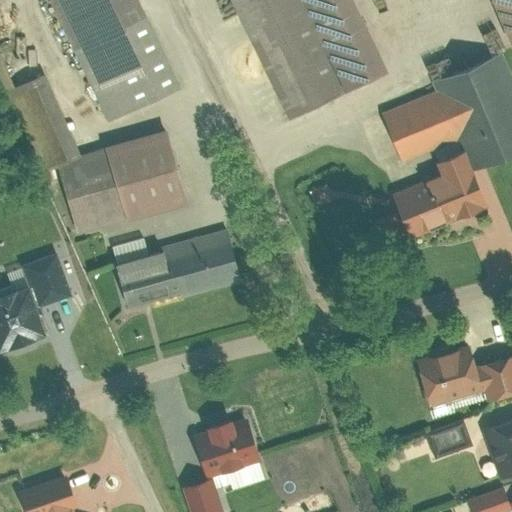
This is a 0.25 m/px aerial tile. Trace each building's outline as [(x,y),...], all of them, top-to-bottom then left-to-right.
[(50,0),(109,121),(185,85),(144,0),(50,0)] [(236,0),(293,117),(393,69),(359,0),(236,0)] [(511,0),(498,0),(511,31),(511,0)] [(470,165),(511,148),(511,69),(504,50),(435,78),(439,88),(383,111),(403,159),(459,136),(463,147),(470,165)] [(62,160),(84,150),(48,72),(20,85),(56,163),(62,160)] [(62,160),(80,229),(193,198),(173,125),(84,150),(62,160)] [(470,165),(463,147),(438,158),(443,170),(398,188),(415,232),(486,204),(470,165)] [(370,220),(381,243),(403,233),(392,209),(370,220)] [(231,227),(120,258),(133,305),(244,274),(231,227)] [(59,248),(26,260),(33,279),(41,302),(74,289),(59,248)] [(41,302),(33,279),(0,290),(0,344),(1,348),(51,330),(41,302)] [(473,340),(419,355),(432,402),(487,387),(490,396),(511,389),(511,350),(478,360),(473,340)] [(195,429),(209,472),(263,456),(250,412),(195,429)] [(511,415),(486,424),(503,475),(511,471),(511,415)] [(427,433),(436,456),(471,444),(463,420),(427,433)] [(46,511),(80,501),(70,470),(22,486),(30,511),(46,511)] [(222,511),(226,511),(214,473),(185,482),(194,511),(222,511)] [(476,511),(494,511),(511,505),(511,494),(508,485),(472,499),(476,511)] [(101,511),(97,497),(47,511),(101,511)]
